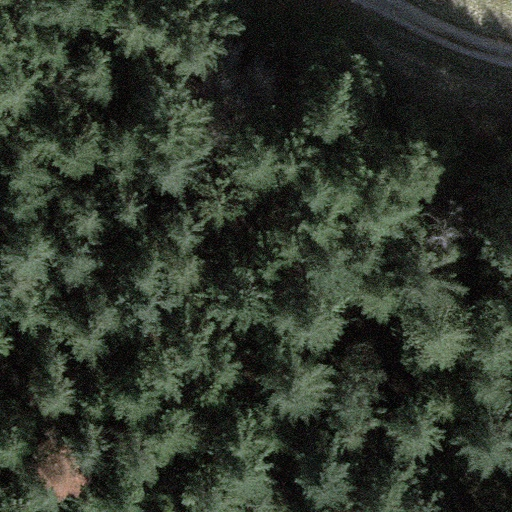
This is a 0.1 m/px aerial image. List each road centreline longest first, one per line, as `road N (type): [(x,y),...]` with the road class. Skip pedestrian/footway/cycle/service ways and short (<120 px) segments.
road 1 (track): [(511,117),(319,44),(262,0)]
road 2 (track): [(511,49),(465,42),(386,0)]
